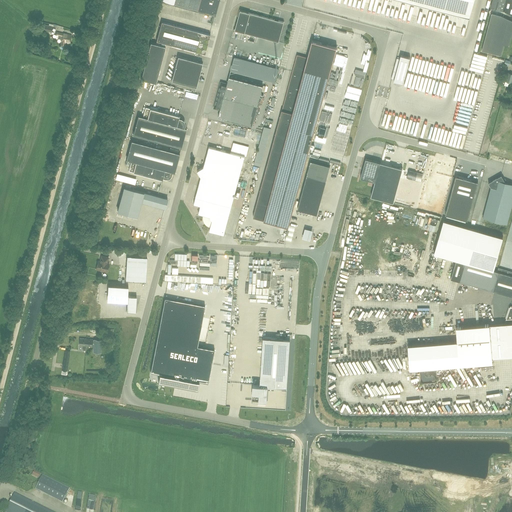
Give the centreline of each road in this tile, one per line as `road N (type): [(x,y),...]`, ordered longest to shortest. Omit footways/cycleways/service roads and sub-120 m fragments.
road 1 (unclassified): [(0,481),(128,0)]
road 2 (track): [(0,390),(104,0)]
road 3 (tertiary): [(173,239),(163,249),(125,399),(308,430)]
road 4 (tertiary): [(173,239),(230,0)]
road 5 (unclassified): [(362,129),(380,36),(258,0)]
road 6 (tertiary): [(511,431),(308,430)]
road 7 (tertiary): [(308,430),(327,254)]
road 8 (tertiary): [(327,254),(173,239)]
road 9 (unclassified): [(362,129),(490,164)]
road 10 (unclassified): [(327,254),(362,129)]
